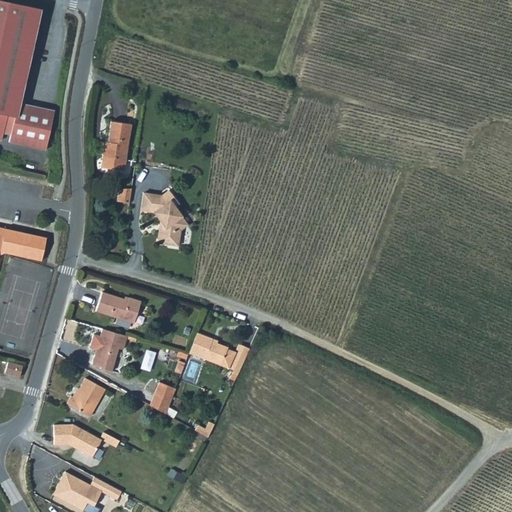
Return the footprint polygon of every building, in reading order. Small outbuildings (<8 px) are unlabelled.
[(0,0),(0,137),(44,149),(51,107),(21,101),(41,7),(5,0),(0,0)] [(122,161),(126,161),(131,124),(111,121),(107,147),(104,146),(102,157),(106,158),(104,168),(121,170),(122,161)] [(119,188),(117,201),(129,203),(131,188),(119,188)] [(144,193),(141,210),(153,212),(165,228),(159,233),(157,242),(178,245),(179,237),(176,233),(187,225),(174,206),(178,203),(169,190),(162,195),(144,193)] [(0,250),(1,250),(38,258),(43,235),(1,226),(0,230),(0,250)] [(134,323),(141,300),(130,296),(129,299),(103,291),(96,310),(134,323)] [(127,335),(102,327),(99,335),(102,336),(98,349),(96,348),(91,363),(99,366),(99,368),(110,371),(117,347),(122,349),(127,335)] [(197,332),(189,353),(221,365),(238,372),(249,348),(238,343),(235,351),(227,348),(228,346),(212,340),(213,338),(197,332)] [(171,369),(177,372),(183,359),(177,357),(171,369)] [(5,370),(20,374),(23,365),(8,360),(5,370)] [(89,416),(105,388),(85,377),(74,397),(70,395),(66,402),(89,416)] [(149,405),(165,414),(175,388),(159,382),(149,405)] [(92,456),(101,438),(72,422),(53,423),(53,442),(74,442),(74,445),(92,456)] [(215,424),(210,422),(206,429),(211,432),(215,424)] [(198,424),(194,430),(207,438),(211,432),(206,429),(198,424)] [(118,439),(102,431),(100,435),(104,437),(103,439),(115,446),(118,439)] [(182,474),(172,469),(168,475),(179,481),(182,474)] [(117,498),(122,489),(95,475),(90,483),(65,470),(52,494),(83,510),(87,502),(94,505),(102,490),(117,498)]
